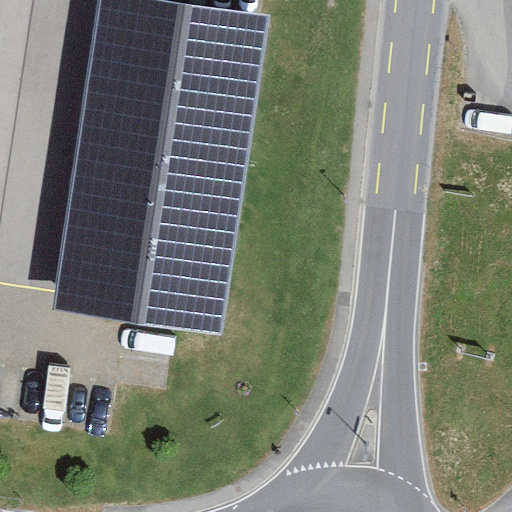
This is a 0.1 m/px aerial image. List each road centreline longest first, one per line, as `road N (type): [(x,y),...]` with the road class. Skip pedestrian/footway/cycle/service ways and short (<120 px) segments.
road 1 (primary): [(417,0),(388,292)]
road 2 (primary): [(388,292),(290,511)]
road 3 (primary): [(399,511),(388,292)]
